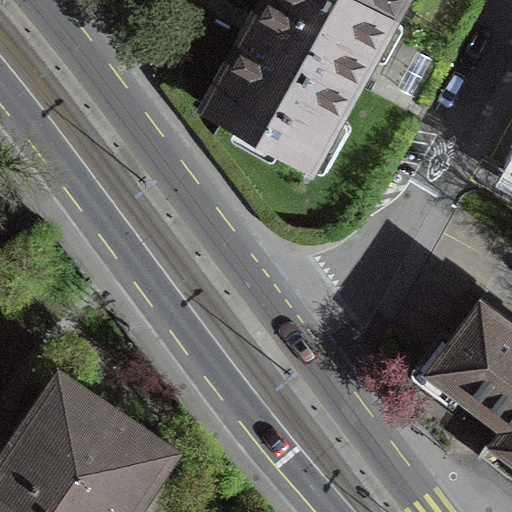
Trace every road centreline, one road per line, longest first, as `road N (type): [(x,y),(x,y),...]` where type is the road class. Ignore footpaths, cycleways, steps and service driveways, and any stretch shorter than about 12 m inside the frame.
road 1 (secondary): [(0,69),(342,511)]
road 2 (secondary): [(293,324),(36,0)]
road 3 (residential): [(511,5),(375,249),(293,324)]
road 4 (secondary): [(433,511),(293,324)]
